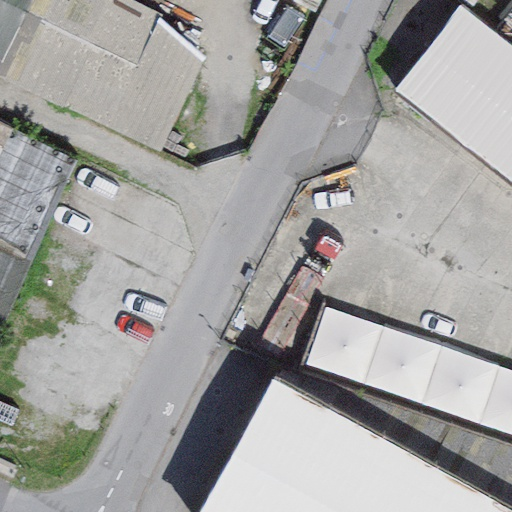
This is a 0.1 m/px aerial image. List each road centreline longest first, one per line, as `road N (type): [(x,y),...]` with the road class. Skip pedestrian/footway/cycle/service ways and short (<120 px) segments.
road 1 (residential): [(357,0),(98,511)]
road 2 (unknown): [(252,206),(0,74)]
